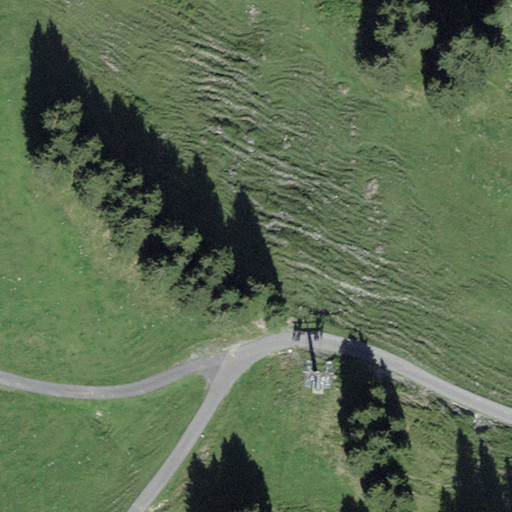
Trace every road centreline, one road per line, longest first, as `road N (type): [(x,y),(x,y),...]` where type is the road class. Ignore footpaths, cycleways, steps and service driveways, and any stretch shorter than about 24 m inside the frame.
road 1 (track): [(511,417),(354,350),(307,338),(273,343),(238,357),(199,428),(135,511)]
road 2 (track): [(238,357),(93,395),(0,379)]
